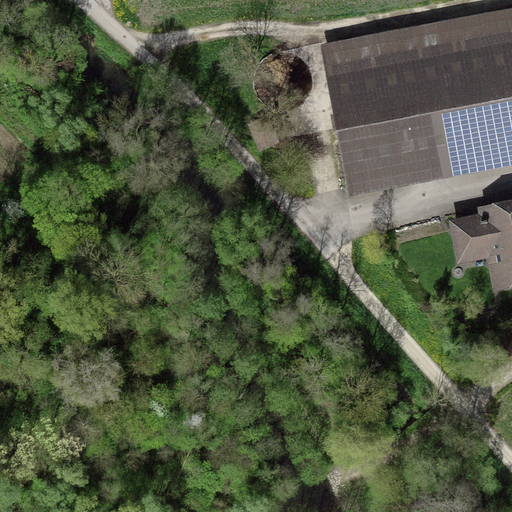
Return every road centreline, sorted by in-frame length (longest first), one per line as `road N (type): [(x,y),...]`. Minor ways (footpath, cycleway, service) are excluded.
road 1 (track): [(511,459),(263,165),(78,0)]
road 2 (track): [(511,370),(397,455),(293,511)]
